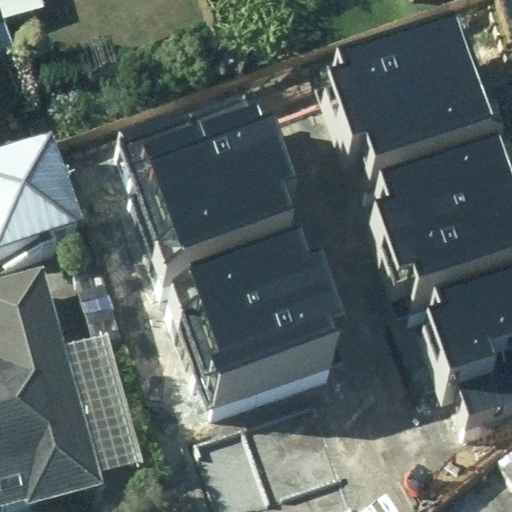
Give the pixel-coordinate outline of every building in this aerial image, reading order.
[(35,0),(0,0),(0,28),(3,35),(43,18),(35,0)] [(396,0),(404,20),(454,0),(396,0)] [(455,9),(330,50),(372,179),(498,137),(455,9)] [(246,94),(121,136),(164,264),(289,222),(246,94)] [(511,179),(498,137),(372,179),(415,307),(511,275),(511,179)] [(43,154),(0,172),(0,273),(80,240),(43,154)] [(289,222),(164,264),(207,393),(333,351),(289,222)] [(511,275),(415,307),(451,420),(511,400),(511,275)] [(0,511),(61,511),(110,498),(46,282),(0,296),(0,511)]
